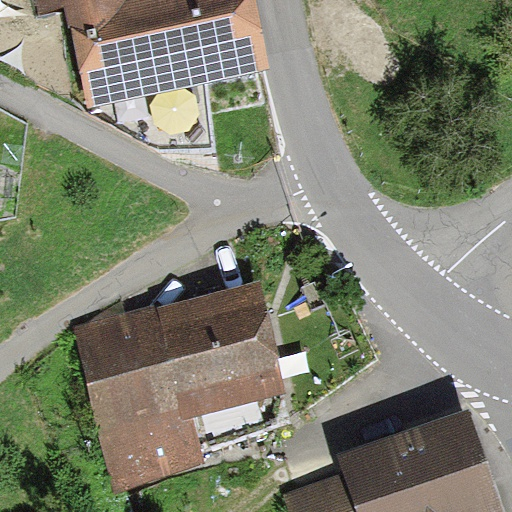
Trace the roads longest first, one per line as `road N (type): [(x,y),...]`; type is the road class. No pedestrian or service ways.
road 1 (residential): [(218,204),(0,360)]
road 2 (residential): [(0,89),(218,204)]
road 3 (tertiary): [(319,159),(364,241),(423,310)]
road 4 (tertiary): [(283,0),(319,159)]
road 5 (residential): [(511,219),(472,251),(423,310)]
